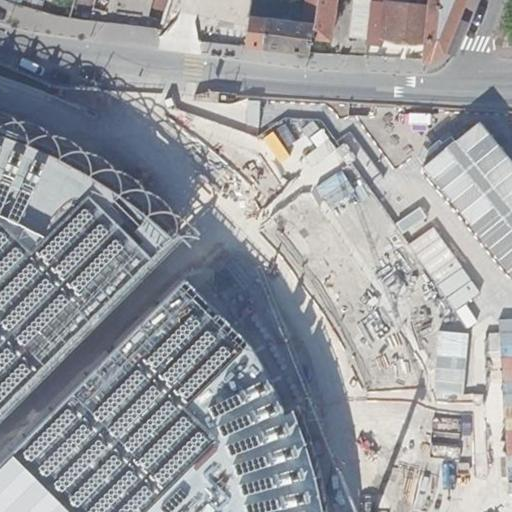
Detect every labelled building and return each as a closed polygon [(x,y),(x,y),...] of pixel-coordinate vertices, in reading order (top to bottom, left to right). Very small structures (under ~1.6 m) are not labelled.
[(249,18),(247,47),(308,54),(311,37),(317,0),(308,0),(304,25),(249,18)] [(335,0),(317,0),(311,37),(330,39),(335,0)] [(371,1),(371,0),(346,0),(346,10),(351,12),(349,38),(367,39),(371,1)] [(423,0),(423,7),(371,1),(367,39),(366,46),(382,47),(383,41),(424,45),(423,62),(429,63),(443,56),(465,0),(423,0)] [(218,31),(217,44),(218,44),(247,47),(249,18),(210,13),(208,30),(218,31)] [(0,403),(186,225),(124,172),(77,144),(25,120),(0,113),(0,403)] [(427,168),(511,276),(511,155),(486,122),(427,168)] [(223,131),(220,176),(298,180),(301,135),(223,131)] [(454,345),(495,317),(404,182),(363,210),(454,345)] [(195,265),(0,465),(0,511),(337,511),(334,494),(323,458),(311,429),(288,385),(266,352),(244,326),(195,265)] [(511,335),(393,422),(420,459),(511,392),(511,335)] [(395,437),(376,451),(399,483),(418,469),(395,437)]
